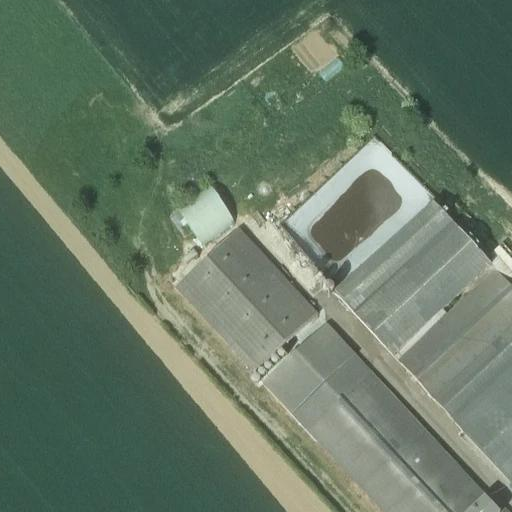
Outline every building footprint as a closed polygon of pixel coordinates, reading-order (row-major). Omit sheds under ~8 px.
[(178,213),(199,249),(234,228),(213,192),(178,213)] [(393,358),(491,268),(473,245),(454,224),(434,203),(335,291),(375,335),(393,358)] [(254,375),(318,315),(239,229),(174,289),(254,375)] [(433,399),(453,423),(511,368),(511,289),(496,271),(399,362),(433,399)] [(498,511),(486,499),(487,498),(370,371),(368,372),(326,325),(264,381),(382,511),(498,511)] [(511,368),(453,423),(511,486),(511,368)]
